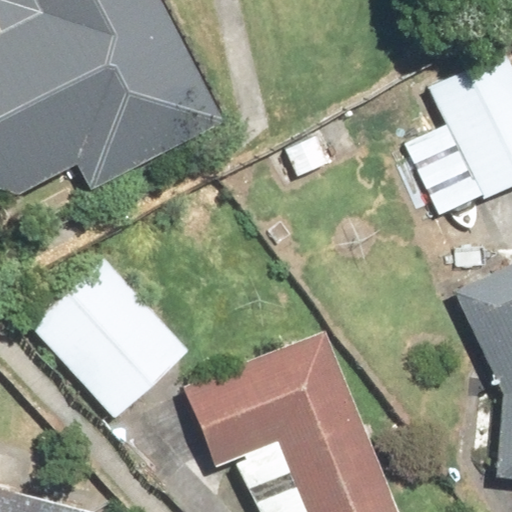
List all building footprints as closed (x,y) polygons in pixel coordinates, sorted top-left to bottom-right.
[(197,121),(141,0),(0,0),(0,21),(1,23),(0,23),(0,200),(60,184),(197,121)] [(401,146),(438,219),(511,180),(511,40),(421,87),(440,125),(401,146)] [(311,129),(279,148),(309,196),(340,177),(311,129)] [(100,255),(21,323),(108,423),(187,354),(100,255)] [(511,258),(449,283),(490,389),(509,382),(501,458),(511,459),(511,258)] [(397,511),(345,377),(336,381),(318,335),(186,386),(212,453),(276,428),(308,511),(397,511)] [(0,476),(0,511),(98,511),(100,505),(0,476)]
